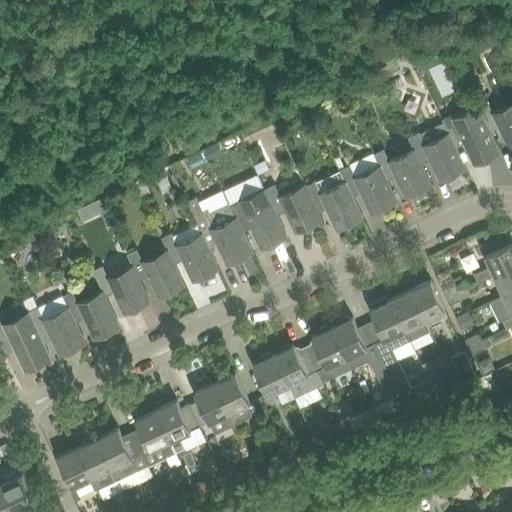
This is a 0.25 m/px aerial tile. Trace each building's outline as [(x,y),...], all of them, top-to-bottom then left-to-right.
[(511,143),(511,101),(494,110),(488,98),(478,103),(483,115),(484,115),(490,129),(491,129),(500,124),(509,145),(511,143)] [(500,149),(491,129),(490,129),(484,115),(483,115),(478,103),(443,119),(444,121),(449,131),(450,131),(456,145),(457,145),(466,141),(475,161),(500,149)] [(465,162),(457,145),(456,145),(450,131),(449,131),(425,143),(419,130),(409,135),(415,147),(422,161),(431,157),(441,177),(466,165),(465,162)] [(432,182),(422,161),(415,147),(391,159),(385,147),(375,151),(380,164),(381,163),(387,178),(388,177),(397,173),(406,194),(432,182)] [(350,163),(340,168),(346,180),(347,180),(353,194),(362,189),(372,210),(385,204),(397,198),(396,194),(388,177),(387,178),(381,163),(380,164),(356,175),(350,163)] [(363,214),(353,194),(347,180),(346,180),(322,191),(316,179),(307,184),(306,182),(306,183),(319,210),(328,205),(338,226),(350,220),(363,214)] [(322,217),(319,210),(306,183),(281,194),(275,182),(265,187),(271,199),(278,213),(287,209),(297,229),(322,217)] [(288,233),(278,213),(271,199),(265,187),(239,199),(238,196),(230,200),(244,229),(253,225),(263,245),(288,233)] [(187,199),(196,219),(198,218),(207,214),(205,211),(201,202),(197,194),(187,199)] [(252,246),(244,229),(230,200),(205,211),(207,214),(198,218),(196,219),(202,231),(203,231),(209,245),(218,241),(228,261),(254,249),(252,246)] [(219,265),(209,245),(203,231),(202,231),(178,243),(172,230),(162,235),(168,248),(168,247),(175,262),(175,261),(184,257),(194,277),(219,265)] [(511,264),(511,240),(494,249),(489,239),(476,245),(479,251),(486,252),(491,263),(475,271),(479,280),(496,272),(496,273),(511,264)] [(185,282),(175,261),(175,262),(168,247),(168,248),(144,259),(138,247),(128,251),(134,264),(141,278),(141,277),(150,273),(160,293),(185,282)] [(151,298),(141,277),(141,278),(134,264),(109,275),(103,263),(93,268),(103,289),(104,289),(106,294),(106,293),(116,289),(125,310),(151,298)] [(511,288),(511,264),(496,273),(505,292),(511,288)] [(459,290),(468,286),(467,285),(472,283),(469,276),(456,282),(443,288),(447,296),(459,290)] [(432,278),(412,287),(425,318),(426,317),(446,308),(432,278)] [(431,329),(426,317),(425,318),(412,287),(392,296),(411,338),(431,329)] [(120,323),(106,293),(106,294),(104,289),(103,289),(79,300),(73,288),(63,293),(69,305),(76,319),(85,314),(95,335),(120,323)] [(511,288),(505,292),(505,293),(490,299),(500,320),(503,318),(507,327),(511,324),(511,288)] [(450,303),(463,297),(459,290),(447,296),(450,303)] [(86,339),(76,319),(69,305),(63,293),(29,309),(35,321),(41,335),(42,335),(51,331),(61,351),(86,339)] [(380,302),(372,306),(385,337),(376,341),(381,352),(388,368),(389,367),(400,391),(406,404),(414,401),(436,390),(430,377),(412,386),(411,385),(400,359),(394,346),(411,338),(392,296),(388,298),(386,295),(379,298),(379,300),(380,302)] [(51,355),(42,335),(41,335),(35,321),(29,309),(28,306),(0,319),(0,337),(7,352),(16,347),(26,367),(51,355)] [(341,321),(333,324),(347,355),(353,366),(370,358),(371,359),(390,398),(394,397),(399,408),(406,404),(400,391),(389,367),(388,368),(381,352),(372,356),(358,325),(354,315),(351,316),(348,313),(341,317),(341,321)] [(317,343),(308,347),(318,369),(324,366),(337,374),(353,366),(347,355),(333,324),(332,325),(329,322),(321,326),(321,330),(313,334),(317,343)] [(482,339),(479,331),(466,337),(469,345),(482,339)] [(486,346),(482,339),(469,345),(473,352),(486,346)] [(324,382),(308,347),(300,352),(295,342),(293,344),(289,341),(282,345),(282,349),(275,352),(289,382),(295,396),(324,382)] [(472,367),(464,349),(451,355),(454,360),(447,363),(453,376),(472,367)] [(289,382),(275,352),(273,353),(269,350),(262,354),(261,358),(255,361),(268,392),(278,387),(284,401),(295,396),(289,382)] [(453,376),(447,363),(439,366),(445,379),(453,376)] [(236,370),(216,380),(230,410),(236,422),(253,414),(248,402),(250,400),(236,370)] [(230,410),(216,380),(196,389),(210,420),(221,414),(227,427),(236,422),(230,410)] [(500,390),(496,383),(483,389),(487,396),(500,390)] [(503,397),(500,390),(487,396),(490,403),(503,397)] [(180,434),(192,428),(186,416),(178,398),(158,407),(177,450),(185,446),(180,434)] [(177,450),(158,407),(137,417),(146,436),(142,438),(141,436),(138,437),(141,443),(140,447),(141,448),(148,463),(177,450)] [(355,428),(350,417),(349,415),(342,419),(348,432),(355,428)] [(348,432),(342,419),(334,423),(340,435),(348,432)] [(141,448),(132,452),(119,425),(99,435),(113,465),(117,463),(123,476),(148,463),(141,448)] [(97,473),(103,485),(123,476),(117,463),(113,465),(99,435),(79,444),(94,474),(97,473)] [(297,456),(291,443),(283,447),(289,459),(297,456)] [(79,444),(59,454),(73,484),(90,476),(95,488),(103,485),(97,473),(94,474),(79,444)] [(289,459),(283,447),(276,450),(282,463),(289,459)] [(254,460),(232,471),(238,484),(260,473),(254,460)] [(37,501),(23,471),(3,481),(17,511),(37,501)] [(238,484),(232,471),(225,474),(231,487),(238,484)] [(231,487),(225,474),(217,478),(223,490),(231,487)] [(0,511),(13,511),(17,511),(3,481),(0,481),(0,511)] [(177,511),(179,511),(174,500),(167,504),(170,511),(177,511)]
